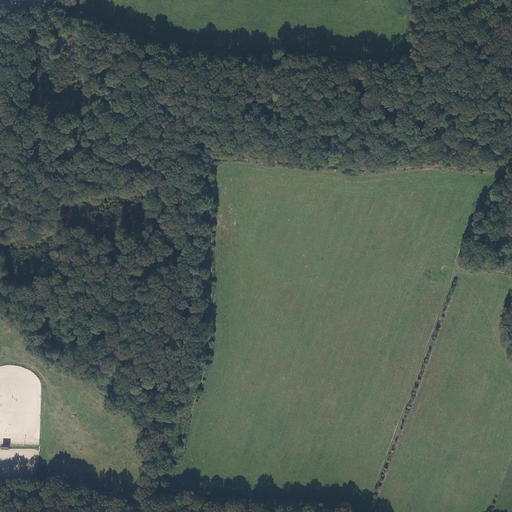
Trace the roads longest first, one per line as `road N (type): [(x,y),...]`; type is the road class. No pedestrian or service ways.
road 1 (track): [(511,85),(486,83),(394,117),(155,114),(0,203)]
road 2 (track): [(394,117),(456,0)]
